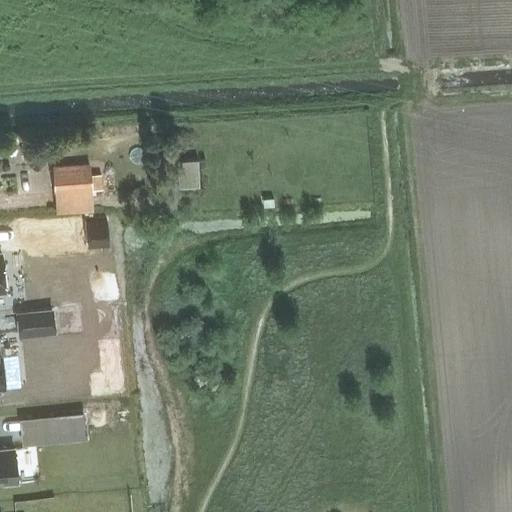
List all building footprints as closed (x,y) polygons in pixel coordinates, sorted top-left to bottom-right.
[(202,185),(200,159),(179,161),(181,187),(202,185)] [(101,175),(92,175),(91,163),(54,166),(56,193),(93,190),(102,189),(101,175)] [(116,243),(115,221),(88,222),(89,244),(116,243)] [(75,251),(73,222),(28,225),(30,254),(75,251)] [(51,312),(18,316),(20,333),(53,329),(51,312)] [(83,413),(43,417),(45,441),(85,438),(83,413)] [(14,450),(0,451),(0,484),(17,482),(14,450)]
